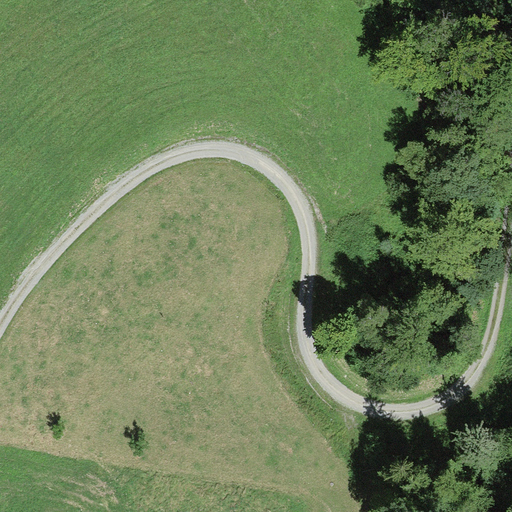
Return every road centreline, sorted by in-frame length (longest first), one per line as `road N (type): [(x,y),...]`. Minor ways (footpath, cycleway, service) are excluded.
road 1 (track): [(0,329),(31,276),(153,164),(205,150),(242,153),(277,172),(299,199),(311,251),(306,317),(312,354),(325,374),(369,405),(425,406),(454,392),(477,365),(493,327),(511,204)]
road 2 (track): [(383,511),(325,374)]
